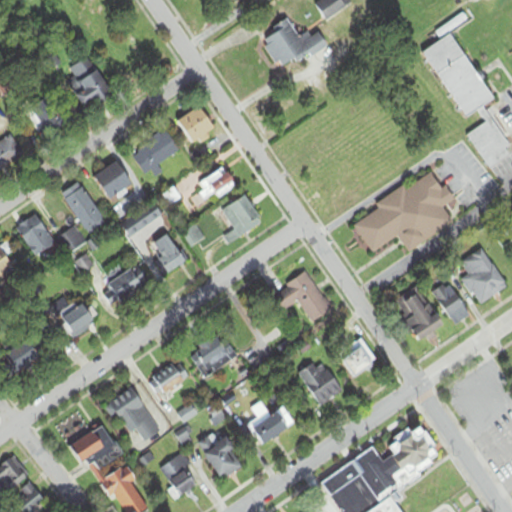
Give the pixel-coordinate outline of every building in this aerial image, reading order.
[(352,4),(349,0),(323,0),(315,6),(327,23),(352,4)] [(298,39),(290,22),(261,37),(279,72),(327,48),(320,34),(310,38),(308,34),(298,39)] [(465,119),(478,111),(486,124),(468,136),(489,169),(511,155),(511,153),(484,108),(494,101),(453,35),(424,52),(465,119)] [(69,71),(74,78),(67,83),(86,112),(112,94),(88,58),(69,71)] [(37,113),(44,134),(57,129),(49,108),(37,113)] [(192,144),(215,129),(201,108),(178,123),(192,144)] [(179,152),(164,132),(131,157),(146,177),(179,152)] [(0,142),(0,171),(23,155),(10,136),(0,142)] [(329,210),(362,193),(353,175),(363,169),(357,158),(314,179),(329,210)] [(112,204),(135,189),(118,163),(95,178),(112,204)] [(197,189),(209,203),(236,181),(225,167),(197,189)] [(454,225),(443,208),(452,203),(433,171),(376,206),(379,210),(354,226),(371,255),(398,238),(407,253),(454,225)] [(62,196),(88,235),(105,224),(79,184),(62,196)] [(223,238),(228,246),(263,224),(246,198),(222,213),(234,231),(223,238)] [(15,230),(36,259),(55,245),(34,215),(15,230)] [(68,256),(86,244),(75,228),(57,240),(68,256)] [(150,250),(167,276),(186,264),(168,237),(150,250)] [(0,274),(18,262),(6,245),(0,249),(0,274)] [(480,307),(508,287),(481,250),(461,265),(469,275),(461,281),(480,307)] [(92,267),(86,257),(74,264),(81,274),(92,267)] [(108,287),(121,305),(147,286),(135,269),(108,287)] [(312,324),(331,312),(307,274),(272,297),(283,313),(298,303),(312,324)] [(470,316),(447,284),(432,294),(455,327),(470,316)] [(405,305),(414,317),(406,324),(422,346),(446,328),(420,294),(405,305)] [(52,307),(73,340),(96,326),(83,305),(72,312),(64,299),(52,307)] [(189,356),(204,380),(233,362),(218,337),(189,356)] [(41,338),(34,347),(24,339),(5,365),(27,381),(53,347),(41,338)] [(357,379),(375,366),(362,349),(344,363),(357,379)] [(149,387),(163,400),(187,374),(173,361),(149,387)] [(298,377),(321,409),(343,393),(320,361),(298,377)] [(129,437),(136,432),(145,445),(162,434),(133,389),(109,405),(129,437)] [(264,448),(290,431),(268,400),(252,411),(262,425),(252,431),(264,448)] [(75,446),(118,511),(149,511),(151,511),(123,470),(105,482),(99,473),(123,457),(103,427),(75,446)] [(322,486),(339,511),(399,511),(390,497),(443,461),(420,427),(388,448),(394,457),(383,464),(374,450),(322,486)] [(197,446),(222,483),(244,467),(224,439),(218,443),(213,435),(197,446)] [(180,500),(197,488),(185,470),(190,466),(183,454),(160,470),(180,500)] [(28,479),(14,459),(0,468),(0,490),(4,496),(28,479)] [(19,492),(23,497),(15,503),(21,511),(40,511),(48,507),(32,483),(19,492)]
